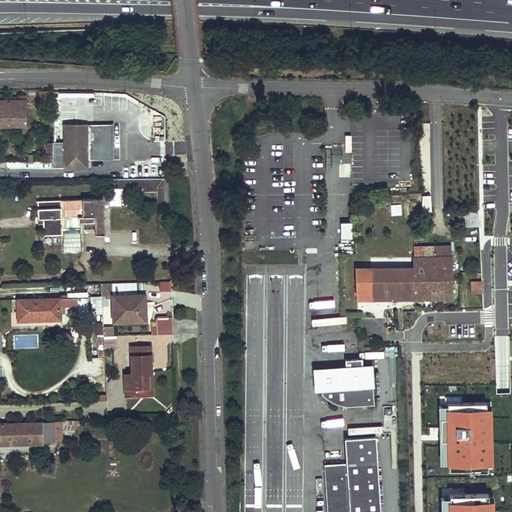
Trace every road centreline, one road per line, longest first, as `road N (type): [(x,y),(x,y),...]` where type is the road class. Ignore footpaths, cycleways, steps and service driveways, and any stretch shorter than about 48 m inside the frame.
road 1 (motorway): [(0,7),(511,10)]
road 2 (residential): [(214,511),(207,233),(194,87)]
road 3 (residential): [(194,87),(511,92)]
road 4 (residential): [(0,76),(194,87)]
